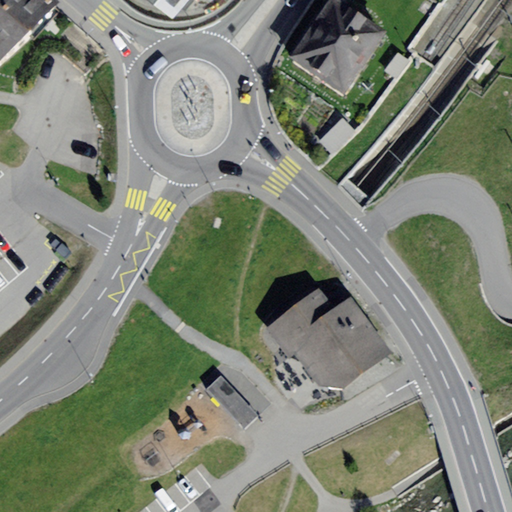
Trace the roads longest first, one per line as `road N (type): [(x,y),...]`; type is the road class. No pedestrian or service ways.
road 1 (tertiary): [(487,511),(448,385),(421,332),(348,238),(240,146)]
road 2 (tertiary): [(0,401),(101,296),(170,161)]
road 3 (tertiary): [(158,55),(144,73),(142,122),(170,161)]
